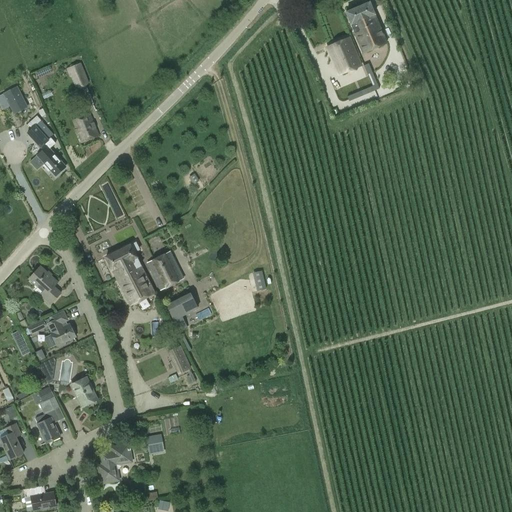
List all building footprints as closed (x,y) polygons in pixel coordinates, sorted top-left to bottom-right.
[(369,3),(346,12),(363,53),(386,43),(369,3)] [(362,66),(362,65),(367,63),(364,55),(359,58),(350,37),(325,47),(337,77),(362,66)] [(71,76),(75,88),(88,83),(80,63),(67,69),(70,77),(71,76)] [(368,64),(363,66),(372,86),(363,90),(365,95),(379,89),(368,64)] [(358,98),(356,93),(347,97),(349,102),(358,98)] [(7,98),(10,106),(14,115),(22,111),(14,95),(7,98)] [(81,143),(98,136),(89,114),(72,120),(81,143)] [(35,128),(30,132),(39,143),(43,139),(47,144),(56,135),(38,115),(30,123),(35,128)] [(40,159),(45,164),(44,164),(55,176),(65,167),(54,155),(55,154),(50,150),(40,159)] [(194,174),(189,178),(193,184),(199,181),(194,174)] [(106,258),(116,279),(141,266),(135,254),(134,253),(140,250),(136,243),(106,258)] [(160,291),(183,279),(170,251),(146,263),(160,291)] [(58,282),(40,266),(28,279),(42,292),(39,295),(50,305),(60,293),(53,287),(58,282)] [(155,294),(141,266),(116,279),(130,306),(155,294)] [(266,289),(262,271),(252,273),(257,291),(266,289)] [(171,316),(179,333),(187,329),(174,304),(167,308),(171,316)] [(70,317),(81,314),(79,307),(68,310),(70,317)] [(20,312),(15,314),(19,321),(24,319),(20,312)] [(52,322),(47,324),(51,333),(50,333),(56,346),(57,345),(59,346),(64,344),(64,342),(75,337),(73,334),(74,332),(72,327),(70,327),(68,324),(65,326),(63,322),(66,320),(62,312),(50,318),(52,322)] [(24,320),(18,323),(22,329),(27,326),(24,320)] [(167,351),(178,375),(191,369),(181,345),(167,351)] [(97,399),(86,377),(72,384),(77,395),(75,396),(81,407),(97,399)] [(49,386),(48,386),(38,391),(43,402),(54,397),(49,386)] [(10,387),(2,390),(4,394),(6,395),(12,392),(10,387)] [(17,395),(19,399),(28,394),(25,390),(17,395)] [(5,409),(9,419),(16,416),(12,406),(5,409)] [(59,436),(53,423),(64,418),(59,407),(44,414),(47,420),(37,425),(45,442),(59,436)] [(23,453),(15,438),(21,435),(16,423),(5,428),(8,436),(0,439),(0,441),(9,460),(23,453)] [(149,455),(164,452),(161,434),(146,437),(149,455)] [(98,466),(101,483),(118,480),(116,469),(119,469),(121,465),(120,463),(131,461),(128,444),(111,447),(111,451),(100,453),(102,465),(98,466)] [(39,487),(23,490),(25,502),(31,501),(33,511),(55,506),(53,492),(40,494),(39,487)] [(146,494),(147,501),(157,500),(156,493),(146,494)] [(170,502),(159,500),(158,509),(168,511),(170,502)]
